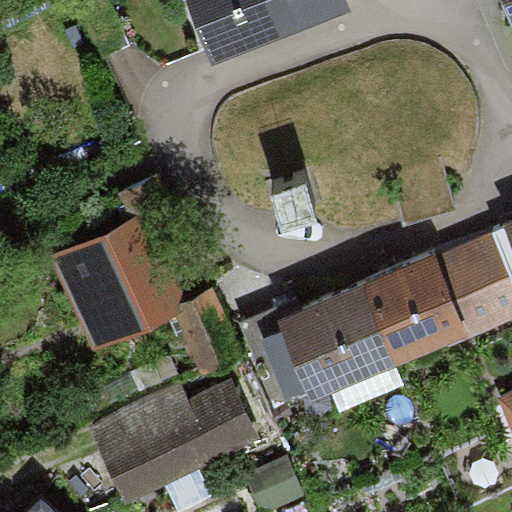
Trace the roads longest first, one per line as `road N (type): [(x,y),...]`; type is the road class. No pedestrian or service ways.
road 1 (residential): [(511,112),(469,45),(426,23),(346,23),(237,59),(195,87),(180,117),(185,161)]
road 2 (residential): [(185,161),(203,208),(235,238),(285,255),(361,255),(481,203),(505,161),(511,119)]
